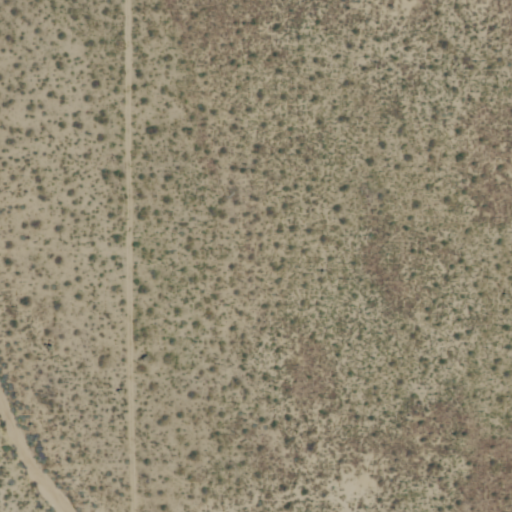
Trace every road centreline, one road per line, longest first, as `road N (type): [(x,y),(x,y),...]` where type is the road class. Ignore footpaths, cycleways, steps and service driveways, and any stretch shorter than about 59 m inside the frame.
road 1 (track): [(119,0),(132,511)]
road 2 (track): [(0,250),(123,252)]
